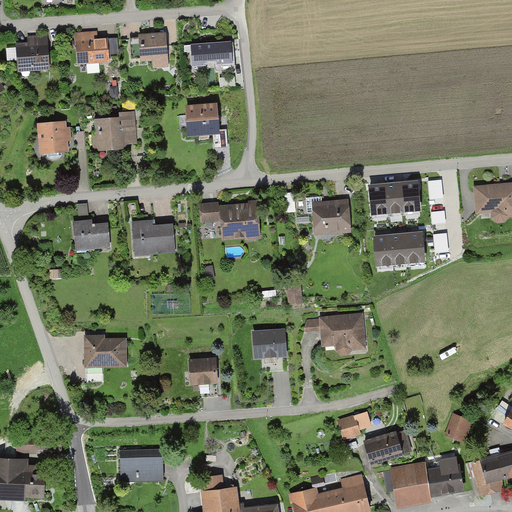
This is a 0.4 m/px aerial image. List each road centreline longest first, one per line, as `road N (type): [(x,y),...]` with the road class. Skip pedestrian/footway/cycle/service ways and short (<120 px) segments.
road 1 (residential): [(0,216),(62,199),(511,158)]
road 2 (residential): [(72,426),(308,411),(404,389)]
road 3 (residential): [(0,27),(241,9)]
road 4 (residential): [(72,426),(0,220)]
road 5 (track): [(243,181),(254,143),(242,0)]
